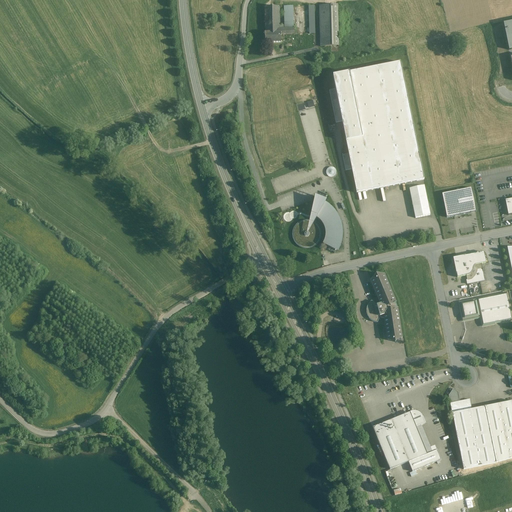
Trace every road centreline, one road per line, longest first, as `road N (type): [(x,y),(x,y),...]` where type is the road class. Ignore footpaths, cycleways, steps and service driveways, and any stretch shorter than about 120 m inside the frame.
road 1 (secondary): [(378,511),(279,290)]
road 2 (unclassified): [(262,259),(171,312),(107,405)]
road 3 (secondary): [(262,259),(202,106)]
road 4 (unclassified): [(234,89),(275,246)]
road 5 (unclassified): [(431,248),(279,290)]
road 6 (unclassified): [(107,405),(79,429),(48,435),(0,399)]
road 7 (unclassified): [(196,495),(107,405)]
